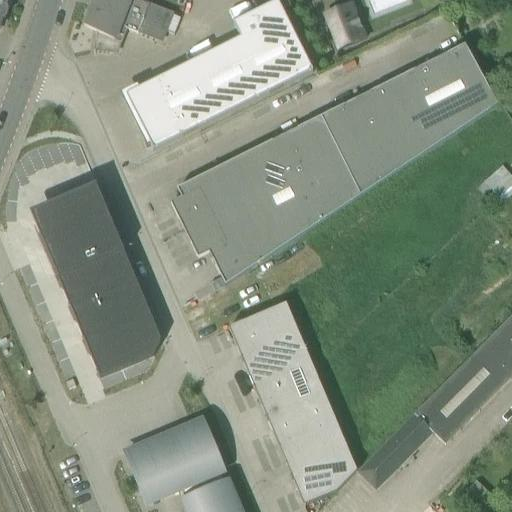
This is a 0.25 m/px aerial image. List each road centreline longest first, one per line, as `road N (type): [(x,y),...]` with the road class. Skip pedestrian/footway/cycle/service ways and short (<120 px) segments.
road 1 (residential): [(440,29),(118,196)]
road 2 (residential): [(187,337),(260,511)]
road 3 (residential): [(74,435),(0,273)]
road 4 (residential): [(28,65),(65,80),(118,196)]
road 5 (residential): [(118,196),(187,337)]
road 6 (residential): [(74,435),(152,393),(173,373),(187,337)]
road 7 (track): [(59,511),(34,449),(56,396)]
